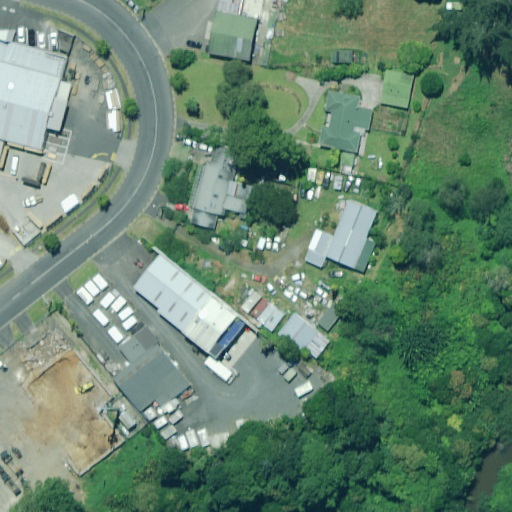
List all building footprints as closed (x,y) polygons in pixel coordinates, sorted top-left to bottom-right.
[(268,22),(224,15),(217,57),(262,64),(268,22)] [(0,37),(0,61),(66,78),(72,57),(0,37)] [(66,78),(0,61),(0,139),(56,155),(76,82),(66,78)] [(417,76),(389,71),(384,105),(412,109),(417,76)] [(334,150),(371,153),(375,97),(338,95),(337,114),(344,114),(343,131),(335,131),(334,150)] [(249,161),(223,155),(219,170),(213,168),(203,211),(210,213),(208,224),(234,230),(249,161)] [(378,278),(399,220),(365,208),(352,244),(335,238),(322,271),(338,277),(342,265),(378,278)] [(258,330),(172,260),(143,295),(229,365),(258,330)] [(340,295),(318,322),(330,332),(352,305),(340,295)] [(336,344),(307,321),(291,340),(320,363),(336,344)] [(161,344),(147,328),(121,349),(135,366),(161,344)] [(102,372),(72,337),(40,364),(70,399),(102,372)] [(171,346),(122,382),(153,425),(202,388),(171,346)] [(105,381),(78,405),(95,424),(122,400),(105,381)]
